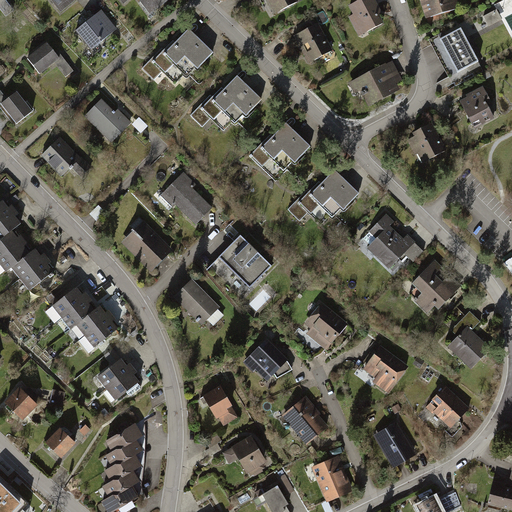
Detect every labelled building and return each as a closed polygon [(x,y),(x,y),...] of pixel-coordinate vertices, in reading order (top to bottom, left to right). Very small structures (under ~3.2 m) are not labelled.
[(0,0),(0,8),(7,18),(15,11),(6,0),(0,0)] [(50,0),(62,14),(78,0),(50,0)] [(132,0),(135,0),(150,18),(169,3),(166,0),(119,0),(125,6),(132,0)] [(263,0),(272,17),(303,0),(263,0)] [(373,0),(360,0),(343,9),(357,37),(385,23),(373,0)] [(417,0),(424,21),(462,9),(458,0),(417,0)] [(497,10),(482,18),(487,27),(502,19),(497,10)] [(92,50),(118,29),(103,11),(77,32),(92,50)] [(194,25),(176,43),(174,41),(163,51),(162,49),(143,69),(151,77),(160,68),(176,83),(186,73),(188,75),(189,74),(191,76),(213,53),(193,34),(198,29),(199,27),(199,26),(198,25),(197,24),(196,24),(195,24),(194,25)] [(318,25),(292,39),(305,65),(332,51),(318,25)] [(460,25),(428,41),(447,78),(437,84),(441,90),(482,69),(460,25)] [(60,59),(48,44),(28,59),(41,76),(56,64),(67,78),(76,72),(63,56),(60,59)] [(392,61),(345,85),(352,98),(359,95),(366,109),(406,89),(392,61)] [(242,72),(224,90),(222,88),(212,98),(210,96),(191,116),(199,124),(209,115),(225,130),(234,120),(236,122),(237,121),(239,123),(262,100),(242,81),(247,76),(247,74),(247,73),(246,72),(245,71),(244,71),(243,71),(242,72)] [(16,127),(34,113),(18,93),(10,99),(0,87),(0,103),(2,105),(0,107),(16,127)] [(481,88),(455,102),(470,130),(496,117),(481,88)] [(113,113),(100,99),(81,117),(109,146),(132,123),(118,109),(113,113)] [(291,119),(273,137),(271,134),(250,156),(259,165),(261,163),(275,176),(283,167),(285,169),(286,168),(288,170),(310,147),(290,128),(295,123),(296,121),(296,120),(295,119),(294,118),(293,118),(292,118),(291,119)] [(445,153),(430,124),(409,135),(411,139),(404,143),(417,168),(445,153)] [(84,163),(59,138),(39,157),(64,182),(84,163)] [(339,166),(322,184),(319,181),(309,192),(307,190),(288,210),(297,218),(306,209),(322,224),(331,214),(333,216),(335,215),(337,217),(359,194),(339,175),(344,169),(344,168),(344,167),(344,166),(343,165),(341,165),(340,165),(339,166)] [(196,186),(182,173),(156,200),(168,212),(173,208),(194,228),(213,209),(193,189),(196,186)] [(9,209),(4,202),(0,204),(0,241),(13,232),(22,225),(16,218),(20,215),(13,206),(9,209)] [(394,223),(385,214),(355,243),(386,275),(416,246),(406,235),(401,240),(389,228),(394,223)] [(173,252),(143,221),(119,245),(148,275),(173,252)] [(18,239),(13,232),(0,241),(0,264),(6,273),(12,269),(31,255),(25,248),(29,245),(22,236),(18,239)] [(248,241),(243,246),(239,242),(225,256),(229,260),(225,264),(251,291),(274,268),(248,241)] [(42,258),(36,250),(31,255),(12,269),(30,292),(54,274),(49,267),(53,264),(46,255),(42,258)] [(459,287),(434,261),(403,292),(428,318),(440,306),(447,313),(459,302),(452,294),(459,287)] [(221,309),(192,280),(172,300),(201,329),(206,323),(212,329),(224,317),(219,311),(221,309)] [(83,297),(77,289),(53,308),(71,331),(77,327),(95,313),(90,306),(94,303),(87,294),(83,297)] [(352,323),(323,300),(303,326),(310,331),(308,334),(330,352),(352,323)] [(107,316),(101,308),(95,313),(77,327),(95,350),(119,331),(114,324),(117,322),(111,313),(107,316)] [(480,323),(469,312),(450,332),(456,338),(445,350),(469,373),(490,351),(471,332),(480,323)] [(290,360),(268,339),(244,364),(255,374),(257,372),(269,383),(290,360)] [(412,366),(383,345),(362,373),(375,383),(373,385),(389,397),(412,366)] [(119,357),(113,350),(105,356),(111,363),(119,357)] [(127,367),(122,360),(98,378),(115,402),(140,383),(134,376),(138,373),(131,364),(127,367)] [(474,410),(447,386),(426,409),(456,436),(467,425),(463,421),(474,410)] [(240,418),(222,387),(203,398),(217,422),(220,420),(224,427),(240,418)] [(40,406),(20,389),(5,405),(25,423),(40,406)] [(66,393),(54,391),(51,404),(63,406),(66,393)] [(332,427),(307,398),(283,418),(307,447),(332,427)] [(401,422),(374,437),(393,471),(420,457),(401,422)] [(111,453),(136,439),(142,436),(135,423),(103,440),(111,453)] [(92,430),(87,426),(81,433),(86,437),(92,430)] [(77,446),(61,429),(45,444),(61,461),(77,446)] [(222,442),(219,436),(207,442),(211,448),(218,444),(222,442)] [(270,466),(252,436),(226,452),(234,465),(239,462),(249,478),(270,466)] [(109,468),(135,454),(142,450),(136,439),(111,453),(103,457),(109,468)] [(222,450),(218,444),(211,448),(206,451),(210,457),(222,450)] [(110,482),(134,469),(141,465),(135,454),(109,468),(104,471),(110,482)] [(340,457),(311,470),(327,506),(357,493),(340,457)] [(504,484),(490,481),(483,508),(500,511),(511,511),(511,465),(506,490),(503,489),(504,484)] [(109,498),(134,484),(140,481),(134,469),(110,482),(103,486),(109,498)] [(0,475),(0,511),(29,511),(24,507),(29,503),(0,475)] [(134,484),(109,498),(103,502),(108,511),(111,511),(141,496),(134,484)] [(257,494),(259,499),(255,501),(259,507),(264,504),(268,511),(290,511),(288,508),(291,506),(279,487),(266,495),(263,490),(257,494)] [(437,496),(412,507),(414,511),(447,511),(461,506),(454,491),(438,498),(437,496)]
